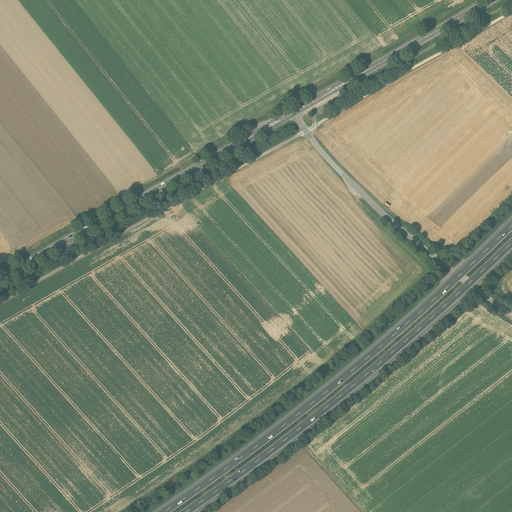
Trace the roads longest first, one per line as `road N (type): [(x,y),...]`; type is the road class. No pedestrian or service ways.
road 1 (track): [(0,266),(471,0)]
road 2 (track): [(127,511),(324,366),(429,272),(359,204),(356,188)]
road 3 (motorway): [(511,221),(379,346),(160,511)]
road 4 (motorway): [(186,511),(391,353),(511,241)]
road 5 (secondary): [(293,111),(0,279)]
road 6 (unclassified): [(511,317),(388,219),(322,154),(293,111)]
road 7 (track): [(313,127),(511,12)]
road 8 (secondary): [(491,0),(293,111)]
